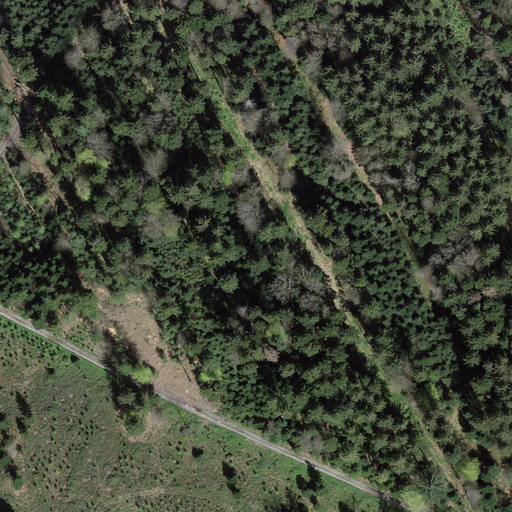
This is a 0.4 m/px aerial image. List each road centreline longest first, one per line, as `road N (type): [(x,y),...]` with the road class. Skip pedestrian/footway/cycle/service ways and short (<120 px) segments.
road 1 (track): [(415,511),(0,309)]
road 2 (track): [(511,179),(269,231)]
road 3 (track): [(0,161),(36,101),(120,0)]
